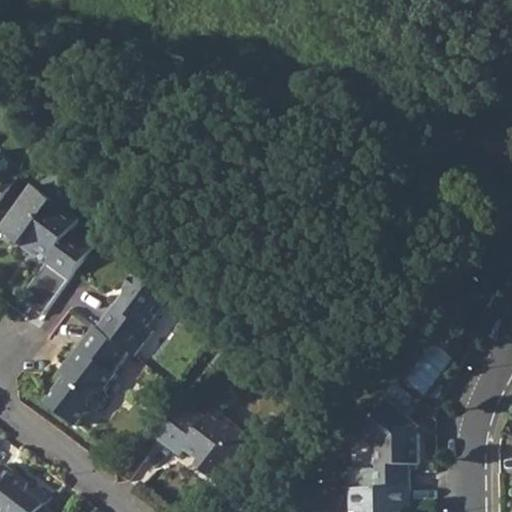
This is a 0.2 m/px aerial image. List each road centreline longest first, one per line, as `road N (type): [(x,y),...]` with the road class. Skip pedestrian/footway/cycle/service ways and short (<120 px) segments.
road 1 (residential): [(511,349),(481,426),(476,511)]
road 2 (residential): [(0,414),(133,511)]
